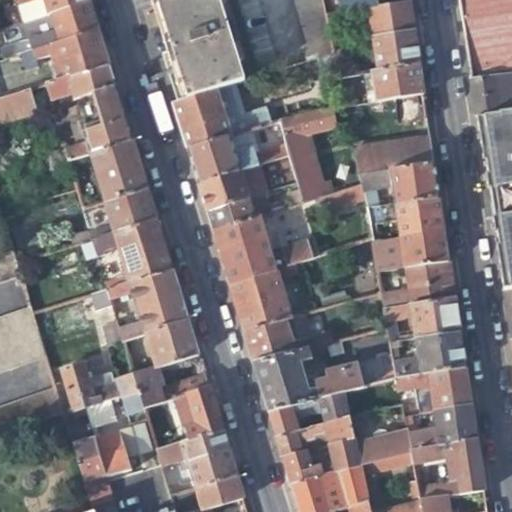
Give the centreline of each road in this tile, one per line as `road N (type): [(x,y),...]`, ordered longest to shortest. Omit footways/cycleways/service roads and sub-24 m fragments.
road 1 (residential): [(113,0),(270,511)]
road 2 (residential): [(429,0),(506,511)]
